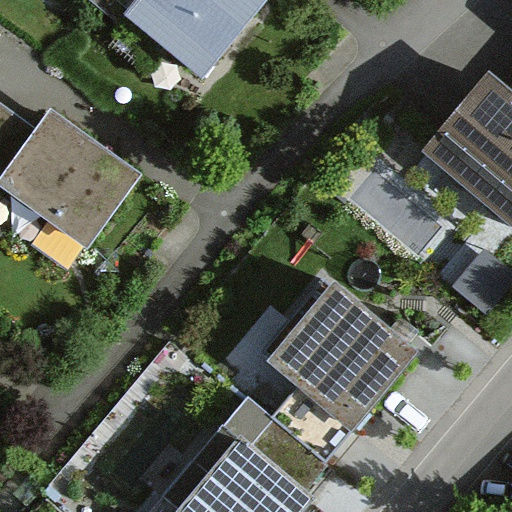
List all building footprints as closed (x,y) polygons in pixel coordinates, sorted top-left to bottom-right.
[(264,0),(145,0),(127,22),(198,80),(264,0)] [(511,102),(489,83),(426,159),(511,229),(511,102)] [(135,184),(51,124),(4,190),(87,250),(135,184)] [(377,164),(350,203),(427,257),(454,218),(377,164)] [(511,268),(485,247),(457,283),(490,309),(511,281),(511,268)] [(333,298),(270,371),(350,439),(413,365),(333,298)] [(311,511),(316,507),(243,444),(184,511),(311,511)]
